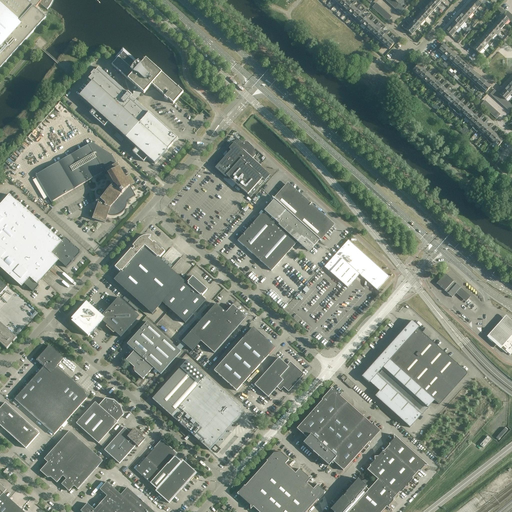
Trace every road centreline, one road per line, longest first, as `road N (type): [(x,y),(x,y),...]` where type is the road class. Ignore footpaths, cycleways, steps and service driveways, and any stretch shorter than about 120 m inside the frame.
road 1 (secondary): [(447,237),(265,74)]
road 2 (unclassified): [(331,367),(150,206)]
road 3 (secondary): [(256,83),(436,245)]
road 4 (unclassified): [(226,482),(46,321)]
road 5 (unclassified): [(150,206),(256,83)]
road 6 (unclassified): [(46,321),(150,206)]
road 7 (secondary): [(162,0),(256,83)]
